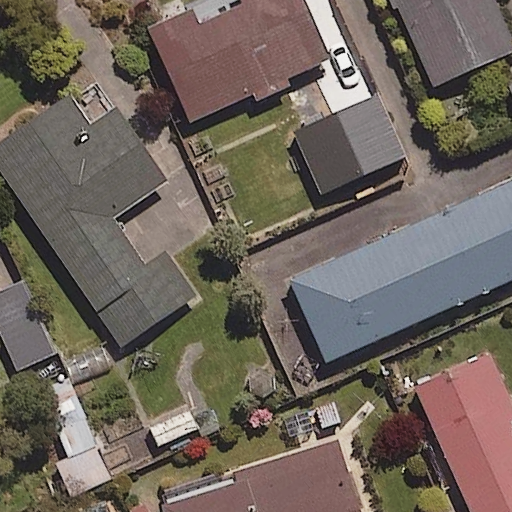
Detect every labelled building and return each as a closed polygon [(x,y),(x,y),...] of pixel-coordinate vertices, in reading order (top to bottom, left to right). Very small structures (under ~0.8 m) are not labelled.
[(251,90),(257,105),(291,90),(285,75),(327,56),(302,0),(246,0),(248,4),(202,25),(194,8),(151,27),(190,117),(251,90)] [(396,0),(432,81),(511,45),(511,42),(493,0),(396,0)] [(391,121),(361,54),(329,69),(359,135),(391,121)] [(90,126),(69,93),(0,138),(0,164),(118,343),(195,292),(166,248),(143,263),(111,215),(164,179),(117,108),(90,126)] [(511,274),(511,177),(289,276),(324,357),(511,274)] [(27,277),(0,289),(0,328),(17,363),(58,344),(27,277)] [(511,413),(511,404),(491,355),(437,378),(430,361),(411,370),(472,511),(505,511),(511,509),(511,426),(507,415),(511,413)] [(197,427),(189,406),(147,422),(155,443),(197,427)] [(360,511),(336,438),(159,496),(163,511),(360,511)] [(112,476),(95,442),(51,463),(68,497),(112,476)]
